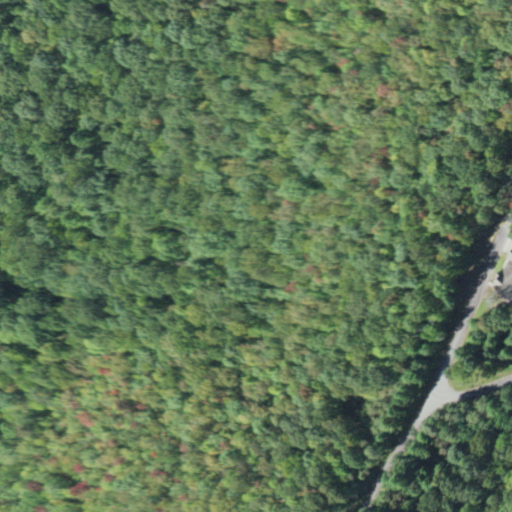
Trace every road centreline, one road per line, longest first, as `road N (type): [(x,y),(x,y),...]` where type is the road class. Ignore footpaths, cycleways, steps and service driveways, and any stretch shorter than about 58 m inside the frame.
road 1 (residential): [(444,388),(511,206)]
road 2 (residential): [(365,511),(444,388)]
